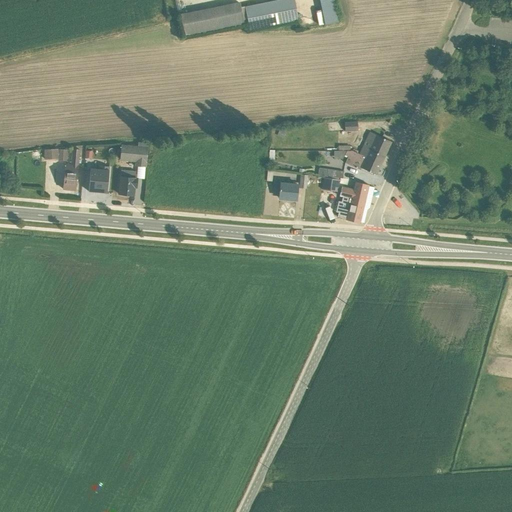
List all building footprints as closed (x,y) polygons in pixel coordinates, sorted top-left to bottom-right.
[(249,31),(298,21),(293,0),(277,0),(240,7),(239,2),(180,14),(184,37),(243,25),(243,24),(247,23),(249,31)] [(332,0),(318,0),(324,25),(337,22),(332,0)] [(356,122),(344,123),(344,132),(357,131),(356,122)] [(286,134),(279,130),(276,136),(284,139),(286,134)] [(358,154),(381,165),(391,143),(368,132),(358,154)] [(137,147),(121,146),(120,161),(134,162),(134,166),(146,168),(146,167),(147,148),(147,143),(137,142),(137,147)] [(44,150),(44,160),(57,159),(57,161),(66,161),(67,150),(58,150),(58,154),(57,154),(57,149),(44,150)] [(65,165),(62,189),(75,191),(79,150),(72,149),(70,165),(65,165)] [(333,151),(333,159),(342,159),(344,155),(347,157),(344,163),(359,170),(360,168),(376,176),(381,165),(350,151),(350,152),(333,151)] [(106,193),(109,168),(99,167),(98,169),(90,168),(88,192),(106,193)] [(318,168),(317,177),(335,179),(336,178),(342,179),(342,172),(318,168)] [(134,178),(135,172),(120,170),(118,195),(133,196),(134,188),(136,188),(137,178),(134,178)] [(307,176),(299,175),(298,188),(305,188),(307,176)] [(337,192),(339,180),(323,178),(321,190),(337,192)] [(274,179),(273,192),(279,193),(278,200),(288,201),(288,200),(296,200),(297,184),(280,183),(280,180),(274,179)] [(344,181),(341,181),(339,188),(344,189),(343,194),(344,195),(338,217),(346,219),(345,220),(359,224),(359,222),(363,223),(366,211),(368,209),(373,188),(344,181)]
